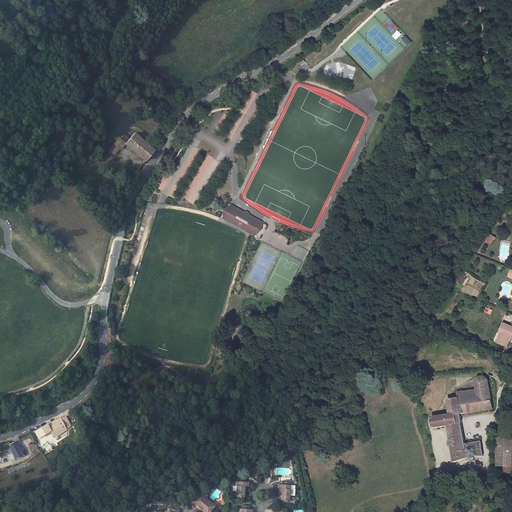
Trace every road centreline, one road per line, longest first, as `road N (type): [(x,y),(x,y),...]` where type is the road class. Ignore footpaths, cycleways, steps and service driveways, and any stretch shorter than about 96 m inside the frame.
road 1 (unclassified): [(103,303),(135,186),(190,113),(359,0)]
road 2 (residential): [(0,438),(68,407),(103,366),(103,347)]
